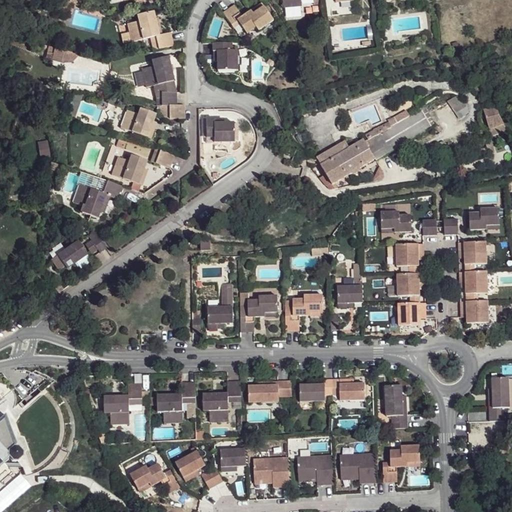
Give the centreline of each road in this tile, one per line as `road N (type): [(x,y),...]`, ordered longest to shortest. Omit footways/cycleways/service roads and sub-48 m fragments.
road 1 (residential): [(267,149),(32,332)]
road 2 (residential): [(147,361),(378,354)]
road 3 (residential): [(207,0),(190,38),(195,85),(253,106)]
